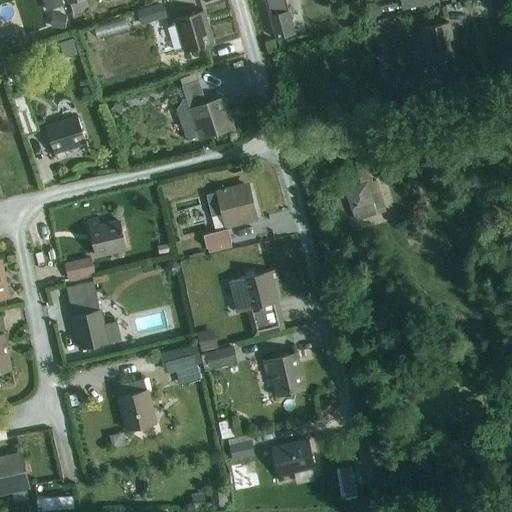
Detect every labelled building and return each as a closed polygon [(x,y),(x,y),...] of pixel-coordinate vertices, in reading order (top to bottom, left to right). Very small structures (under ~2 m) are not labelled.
[(61,0),(43,0),(47,11),(63,5),(61,0)] [(86,0),(67,0),(73,15),(90,9),(86,0)] [(286,0),(265,0),(276,40),(297,34),(286,0)] [(337,0),(340,13),(351,10),(349,0),(337,0)] [(162,3),(137,11),(140,24),(166,17),(162,3)] [(172,26),(167,28),(173,50),(182,48),(184,54),(212,45),(203,11),(174,20),(175,22),(171,23),(172,26)] [(52,14),(51,28),(65,29),(67,15),(52,14)] [(448,22),(419,29),(427,62),(456,55),(448,22)] [(71,38),(59,42),(63,57),(76,53),(71,38)] [(182,87),(197,81),(195,74),(179,79),(182,87)] [(436,79),(416,83),(418,95),(438,91),(436,79)] [(197,81),(182,87),(189,106),(205,100),(198,81),(197,81)] [(25,93),(11,97),(23,135),(38,130),(25,93)] [(182,101),(176,111),(186,140),(232,126),(223,99),(188,111),(184,100),(182,101)] [(75,116),(45,126),(56,159),(67,155),(65,149),(84,142),(75,116)] [(360,183),(345,188),(355,221),(386,211),(376,181),(373,182),(366,159),(354,163),(360,183)] [(223,212),(213,214),(217,228),(254,220),(245,186),(218,193),(223,212)] [(223,212),(218,193),(208,195),(213,214),(223,212)] [(99,220),(88,223),(95,256),(126,248),(120,222),(100,227),(99,220)] [(228,229),(203,235),(207,249),(209,248),(210,254),(231,248),(230,243),(231,242),(228,229)] [(91,259),(67,264),(70,278),(94,272),(91,259)] [(168,261),(164,267),(166,273),(173,275),(179,272),(179,264),(175,261),(168,261)] [(274,288),(273,282),(277,282),(274,271),(228,282),(236,312),(246,310),(275,304),(271,289),(274,288)] [(94,282),(66,289),(80,350),(121,340),(116,321),(104,324),(94,282)] [(275,304),(246,310),(253,337),(285,328),(273,282),(274,288),(271,289),(275,304)] [(0,372),(12,370),(2,315),(0,315),(0,372)] [(213,329),(196,333),(200,350),(217,345),(213,329)] [(196,344),(159,353),(164,373),(176,370),(179,385),(200,380),(197,364),(200,363),(196,344)] [(233,346),(205,353),(209,370),(237,363),(233,346)] [(295,355),(262,363),(265,376),(271,375),(275,395),(303,389),(295,355)] [(143,379),(117,385),(127,430),(157,423),(148,388),(146,389),(143,379)] [(226,420),(217,422),(221,439),(234,436),(232,428),(228,428),(226,420)] [(99,430),(101,442),(115,440),(113,428),(99,430)] [(233,445),(224,447),(228,466),(234,465),(233,460),(253,455),(248,435),(231,439),(233,445)] [(306,439),(270,447),(279,482),(295,478),(296,485),(313,481),(311,469),(313,469),(306,439)] [(26,488),(11,491),(11,493),(31,489),(22,451),(2,456),(3,458),(18,454),(26,488)] [(18,454),(3,458),(0,458),(0,493),(11,491),(26,488),(18,454)] [(223,480),(208,482),(212,506),(227,504),(223,480)] [(204,494),(191,494),(192,509),(204,508),(204,494)]
